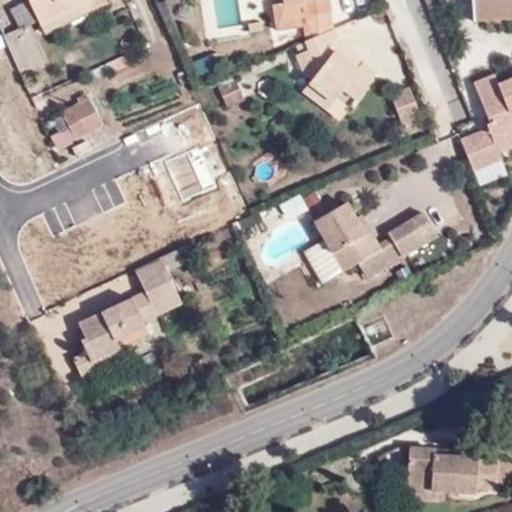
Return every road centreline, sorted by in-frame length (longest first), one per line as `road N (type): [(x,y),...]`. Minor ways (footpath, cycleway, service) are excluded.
road 1 (residential): [(511,253),(461,323),(407,366),(64,511)]
road 2 (residential): [(0,195),(43,198),(155,147)]
road 3 (residential): [(412,0),(460,135)]
